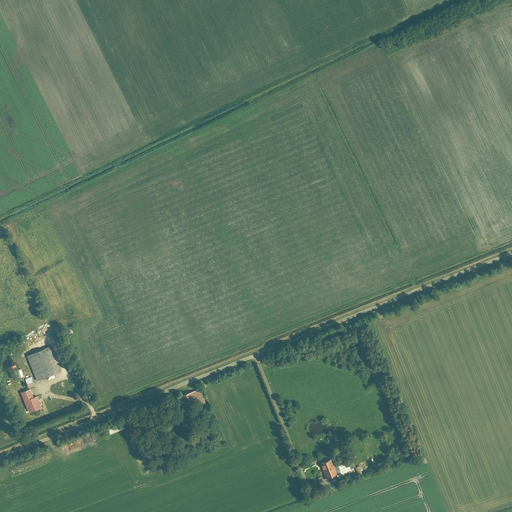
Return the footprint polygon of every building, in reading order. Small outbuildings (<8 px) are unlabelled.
[(24,356),(36,382),(36,384),(61,373),(50,347),(47,348),(46,346),(41,335),(30,340),(35,351),(24,356)] [(24,352),(24,350),(24,349),(24,348),(23,347),(22,346),(21,346),(20,346),(18,346),(17,347),(16,348),(16,350),(16,352),(17,353),(19,354),(20,354),(21,354),(22,354),(23,353),(24,352)] [(181,394),(186,408),(206,401),(201,387),(181,394)] [(32,397),(30,390),(22,392),(29,413),(43,409),(38,395),(32,397)] [(191,426),(186,413),(175,418),(181,431),(191,426)] [(110,428),(112,434),(126,428),(124,422),(110,428)] [(321,460),(327,474),(337,470),(339,474),(353,468),(350,460),(337,465),(333,455),(321,460)]
